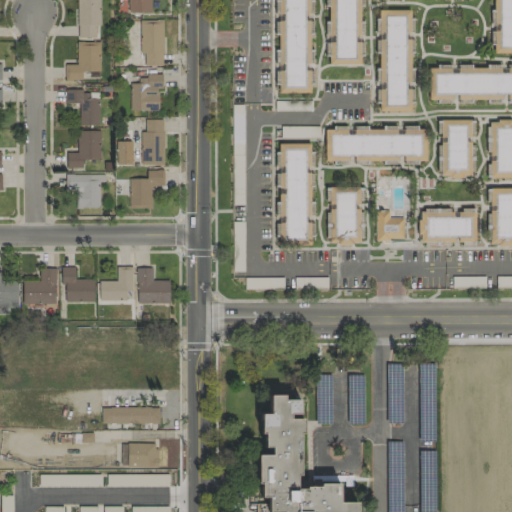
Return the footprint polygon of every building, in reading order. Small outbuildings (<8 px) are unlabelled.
[(100,25),(99,0),(76,0),(77,38),(95,38),(95,25),(100,25)] [(127,0),(128,13),(150,12),(149,0),(127,0)] [(275,0),(276,18),(276,65),(282,65),(282,71),(276,70),(276,93),(311,93),(311,22),(310,22),(310,0),(275,0)] [(360,0),(328,0),(329,43),(328,43),(328,65),(362,64),(360,0)] [(492,54),(511,53),(511,0),(492,0),(494,30),(491,30),(492,54)] [(379,111),(411,112),(412,90),(410,90),(411,68),(410,68),(412,10),(380,10),(379,37),(378,37),(377,82),(380,82),(379,111)] [(162,20),(140,20),(140,66),(162,65),(162,20)] [(99,72),(99,42),(76,42),(75,64),(64,64),(64,80),(81,80),(81,71),(99,72)] [(511,65),(457,66),(457,73),(449,73),(449,65),(437,65),(437,69),(427,69),(427,101),(449,101),(449,94),(457,94),(457,104),(471,104),(471,100),(502,100),(502,102),(511,101),(511,65)] [(157,111),(157,88),(161,89),(161,75),(137,75),(137,83),(129,83),(128,110),(157,111)] [(78,125),(98,126),(98,99),(89,99),(89,91),(65,90),(65,103),(78,103),(78,125)] [(162,165),(162,120),(144,120),(144,131),(140,131),(140,165),(162,165)] [(473,143),(466,143),(466,136),(473,136),(473,120),(439,120),(439,177),(473,177),(473,143)] [(511,120),(488,121),(490,178),(511,177),(511,120)] [(425,127),(402,127),(402,134),(395,134),(395,127),(352,128),(353,134),(346,134),(346,127),(338,127),(338,134),(325,134),(325,161),(346,161),(399,160),(399,161),(425,160),(425,127)] [(76,152),(66,152),(65,168),(81,168),(81,159),(99,160),(99,131),(76,131),(76,152)] [(310,245),(309,237),(312,237),(312,201),(309,202),(309,188),(312,188),(312,173),(308,173),(308,165),(311,165),(312,152),(308,152),(308,143),(277,144),(277,151),(274,151),(275,166),(279,166),(278,173),(274,173),(274,187),(278,187),(277,201),(274,201),(274,235),(279,235),(279,244),(310,245)] [(163,170),(145,170),(146,178),(127,179),(128,208),(151,208),(150,186),(163,186),(163,170)] [(103,175),(65,174),(65,190),(75,190),(75,208),(98,208),(98,181),(103,182),(103,175)] [(362,186),(325,187),(325,200),(328,201),(328,212),(325,212),(325,238),(328,238),(328,242),(336,242),(337,244),(350,244),(350,242),(358,241),(358,238),(362,238),(361,212),(357,213),(357,200),(361,200),(362,186)] [(511,243),(510,246),(497,246),(497,243),(489,243),(488,241),(486,240),(485,214),(489,215),(488,202),(485,202),(485,189),(511,188),(511,243)] [(419,212),(423,212),(423,209),(449,208),(449,211),(460,212),(460,208),(474,208),(473,245),(461,245),(460,242),(448,242),(449,245),(423,245),(424,242),(419,242),(419,234),(416,234),(416,220),(418,220),(419,212)] [(374,210),(374,240),(387,241),(387,238),(401,238),(401,218),(387,218),(387,210),(374,210)] [(98,300),(125,300),(125,292),(131,291),(131,266),(115,267),(115,281),(98,281),(98,300)] [(64,302),(93,302),(92,279),(74,279),(74,267),(60,267),(60,285),(64,285),(64,302)] [(168,280),(151,280),(151,267),(135,268),(136,304),(168,303),(168,280)] [(22,283),(21,303),(54,304),(54,270),(39,269),(38,283),(22,283)] [(0,313),(7,314),(7,308),(16,308),(17,282),(0,282),(0,313)] [(339,511),(282,511),(282,506),(269,507),(268,490),(260,491),(261,476),(257,477),(257,447),(271,448),(271,440),(264,440),(265,426),(261,426),(261,407),(270,407),(270,387),(285,388),(284,393),(300,393),(299,407),(290,408),(289,412),(303,412),(303,425),(299,426),(300,468),(296,469),(296,483),(306,483),(306,480),(320,481),(321,477),(340,478),(339,496),(358,496),(357,510),(339,510),(339,511)] [(157,408),(157,424),(100,423),(100,408),(109,408),(109,407),(149,407),(149,408),(157,408)] [(156,468),(156,444),(126,443),(126,468),(156,468)]
